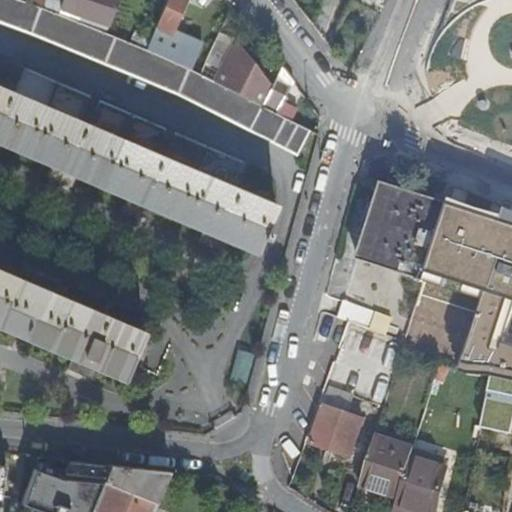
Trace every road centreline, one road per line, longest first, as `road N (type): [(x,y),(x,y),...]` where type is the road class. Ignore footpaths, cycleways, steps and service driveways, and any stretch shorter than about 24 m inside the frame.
road 1 (residential): [(225,458),(257,428),(357,116)]
road 2 (unknown): [(0,53),(267,169),(284,191),(279,220)]
road 3 (unknown): [(153,454),(185,380),(163,317),(0,240)]
road 4 (residential): [(0,435),(225,458)]
road 5 (residential): [(357,116),(511,180)]
road 6 (residential): [(260,0),(357,116)]
road 7 (residential): [(357,116),(410,0)]
